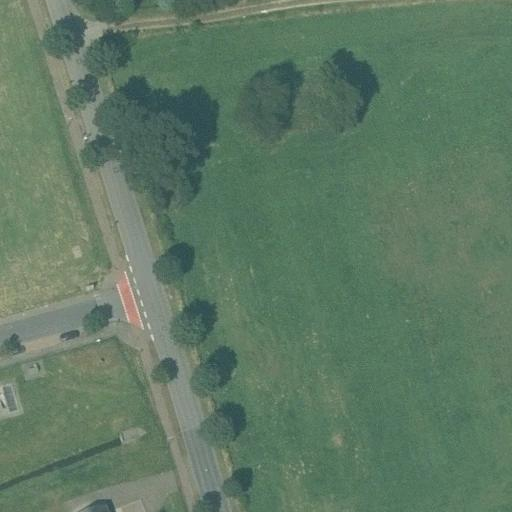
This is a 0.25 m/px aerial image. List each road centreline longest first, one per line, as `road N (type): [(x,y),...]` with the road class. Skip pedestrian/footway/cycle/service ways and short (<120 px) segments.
road 1 (tertiary): [(64,0),(154,293)]
road 2 (track): [(326,0),(77,39)]
road 3 (tertiary): [(154,293),(220,511)]
road 4 (residential): [(154,293),(0,338)]
